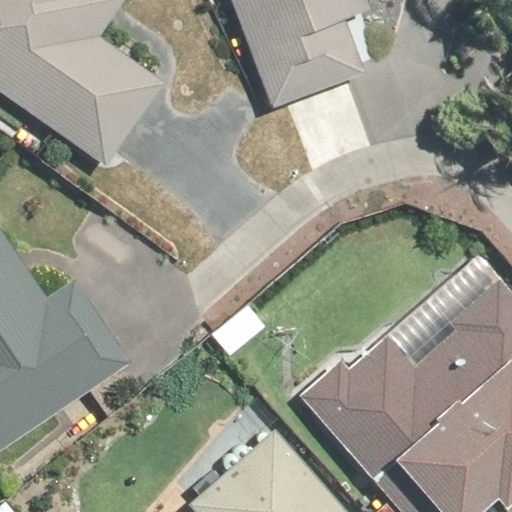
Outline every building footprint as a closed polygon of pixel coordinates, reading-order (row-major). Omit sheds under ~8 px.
[(0,0),(0,82),(122,167),(182,81),(108,30),(128,0),(0,0)] [(235,0),(275,104),(394,59),(371,0),(235,0)] [(0,465),(147,364),(83,274),(55,293),(0,213),(0,465)] [(392,310),(300,386),(384,485),(408,465),(447,511),(511,511),(511,290),(502,278),(422,345),(392,310)] [(368,511),(287,416),(186,501),(195,511),(368,511)]
